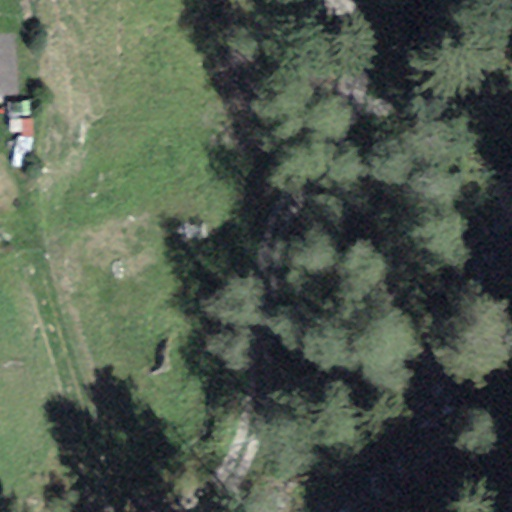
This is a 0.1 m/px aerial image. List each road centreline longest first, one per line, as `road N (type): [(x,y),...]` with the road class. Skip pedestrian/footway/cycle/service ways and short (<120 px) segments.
road 1 (track): [(341,0),(351,19),(357,86),(328,160),(289,216),(265,375),(239,459),(210,511)]
road 2 (track): [(0,153),(61,341),(102,511)]
